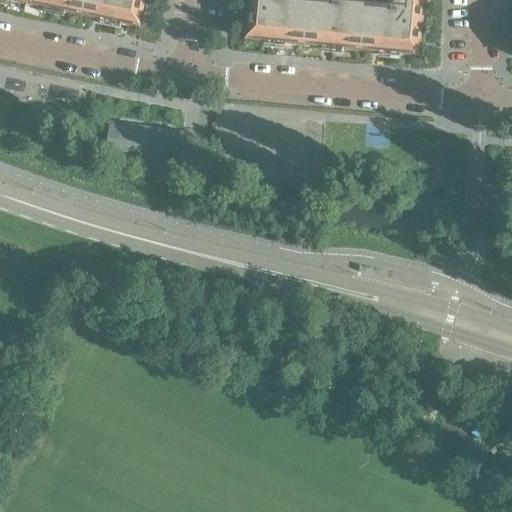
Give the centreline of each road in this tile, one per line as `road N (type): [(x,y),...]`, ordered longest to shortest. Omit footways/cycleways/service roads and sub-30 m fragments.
road 1 (tertiary): [(511,339),(177,244)]
road 2 (residential): [(183,71),(479,100)]
road 3 (residential): [(0,39),(183,71)]
road 4 (tertiary): [(177,244),(0,191)]
